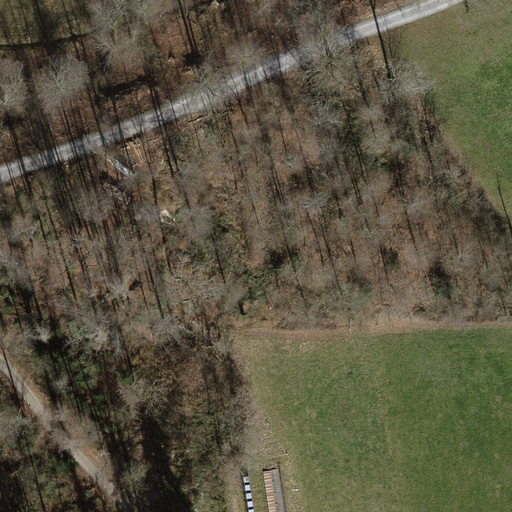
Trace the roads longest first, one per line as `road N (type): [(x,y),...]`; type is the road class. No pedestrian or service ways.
road 1 (track): [(0,175),(448,0)]
road 2 (track): [(132,511),(0,363)]
